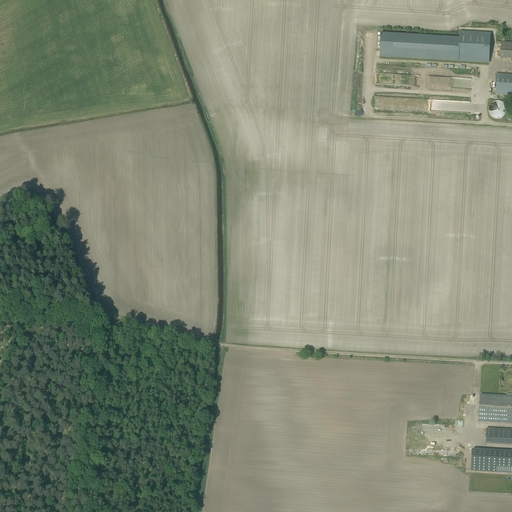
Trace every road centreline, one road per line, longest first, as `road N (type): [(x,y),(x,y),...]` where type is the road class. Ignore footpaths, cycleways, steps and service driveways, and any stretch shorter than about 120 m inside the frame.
road 1 (track): [(211,342),(511,364)]
road 2 (track): [(14,307),(106,311),(211,342)]
road 3 (track): [(511,125),(342,115)]
